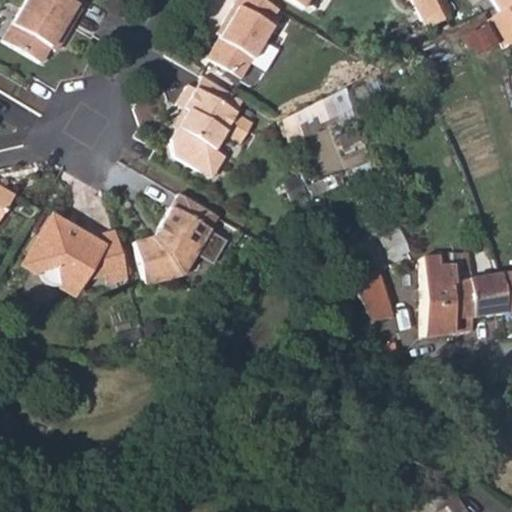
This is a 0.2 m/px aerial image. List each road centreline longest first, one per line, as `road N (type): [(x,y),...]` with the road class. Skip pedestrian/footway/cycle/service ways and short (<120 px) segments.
road 1 (track): [(262,237),(0,84)]
road 2 (residential): [(86,136),(155,0)]
